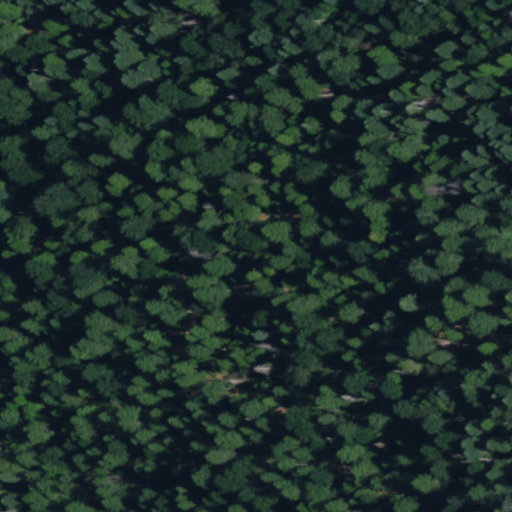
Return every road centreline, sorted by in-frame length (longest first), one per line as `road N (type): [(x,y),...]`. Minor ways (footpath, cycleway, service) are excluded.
road 1 (track): [(251,0),(115,34),(82,57),(51,105),(39,151),(39,194),(79,244),(0,339)]
road 2 (track): [(79,244),(258,203),(351,192),(411,211),(511,225)]
